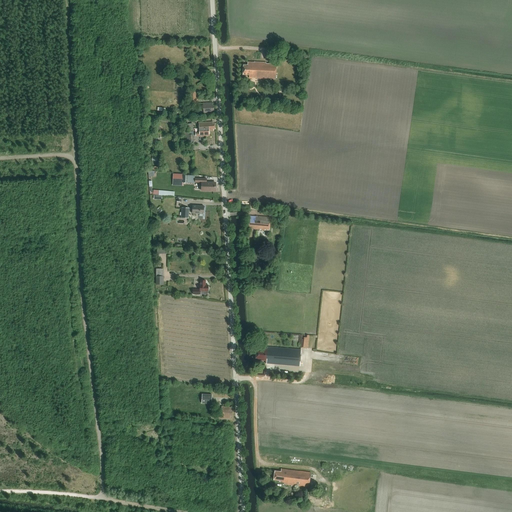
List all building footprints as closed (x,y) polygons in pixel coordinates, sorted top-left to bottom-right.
[(266,64),(266,63),(254,63),(247,63),(247,65),(243,66),(243,75),(249,75),(249,78),(252,78),(257,78),(257,79),(268,79),(268,78),(273,79),(276,79),(276,63),(270,63),(270,64),(266,64)] [(196,98),(195,91),(190,91),(191,104),(197,104),(197,109),(203,108),(203,113),(210,113),(210,111),(214,111),(214,105),(212,105),(212,103),(202,104),(202,102),(198,102),(197,98),(196,98)] [(199,133),(195,133),(195,137),(209,136),(209,131),(213,131),(213,129),(215,129),(215,124),(213,124),(213,122),(199,123),(199,127),(198,127),(198,131),(199,131),(199,133)] [(189,132),(184,132),(184,145),(186,145),(194,144),(193,132),(189,132)] [(173,174),(172,185),(182,186),(182,182),(183,175),(183,174),(173,174)] [(207,179),(195,179),(195,183),(202,183),(201,191),(215,191),(216,183),(207,183),(207,179)] [(204,206),(192,206),(192,214),(203,214),(204,206)] [(188,218),(189,208),(181,207),(181,218),(188,218)] [(270,231),(271,218),(250,216),(250,218),(248,218),(247,228),(250,228),(250,229),(254,229),(254,230),(270,231)] [(208,285),(205,285),(206,281),(200,281),(200,285),(200,287),(200,289),(196,289),(193,289),(193,290),(193,294),(196,294),(200,294),(208,294),(208,292),(208,291),(209,291),(209,289),(208,289),(208,286),(208,285)] [(308,349),(309,335),(300,334),(298,348),(308,349)] [(301,350),(267,347),(267,349),(264,348),(264,350),(257,349),(256,360),(265,361),(265,363),(299,366),(301,350)] [(211,404),(212,395),(202,394),(202,397),(202,403),(211,404)] [(221,406),(220,417),(230,418),(231,415),(232,415),(232,409),(231,409),(231,407),(221,406)] [(275,472),(274,480),(280,481),(280,482),(284,483),(284,484),(309,487),(310,473),(281,469),(281,472),(275,472)]
